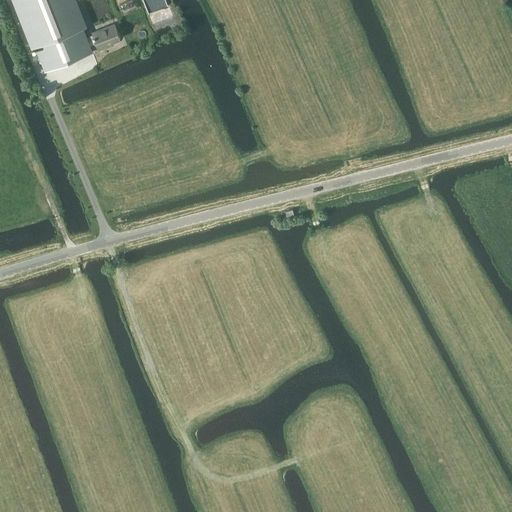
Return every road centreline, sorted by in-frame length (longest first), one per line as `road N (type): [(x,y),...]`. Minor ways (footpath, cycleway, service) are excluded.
road 1 (track): [(25,38),(106,230),(144,349),(200,468),(217,479),(299,458)]
road 2 (unclassified): [(0,274),(511,140)]
